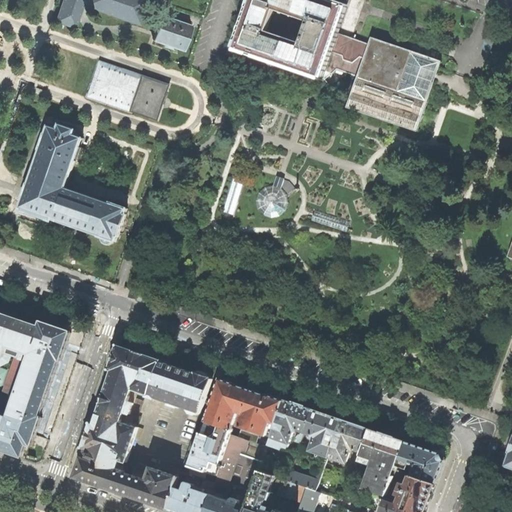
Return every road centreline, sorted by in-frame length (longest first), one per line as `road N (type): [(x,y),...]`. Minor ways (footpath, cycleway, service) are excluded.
road 1 (unclassified): [(111,309),(472,436),(446,511)]
road 2 (unclassified): [(52,483),(111,309)]
